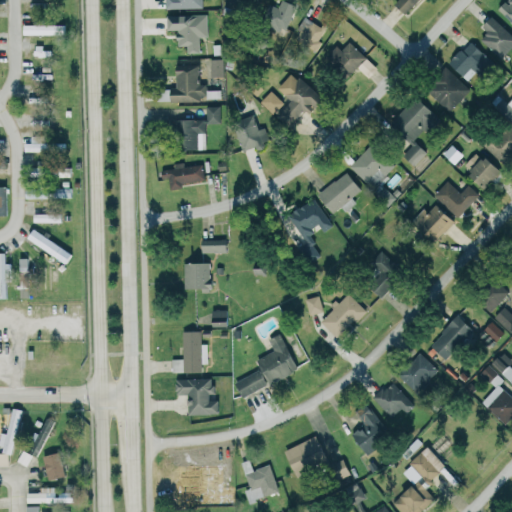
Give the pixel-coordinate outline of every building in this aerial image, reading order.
[(206,7),(205,0),(168,0),(169,8),(206,7)] [(223,0),(223,4),(252,10),(254,0),(223,0)] [(273,3),(265,22),(286,31),(297,4),(288,0),(282,0),(280,6),(273,3)] [(392,0),(405,13),(419,0),(392,0)] [(169,14),(169,29),(179,29),(179,45),(188,45),(189,51),(202,51),(201,36),(209,36),(209,13),(169,14)] [(66,24),(45,24),(45,16),(35,16),(35,23),(25,23),(25,34),(66,34),(66,24)] [(502,57),(511,45),(511,36),(490,16),(482,25),(493,36),(491,37),(501,46),(496,52),(502,57)] [(482,67),(489,60),(472,42),(465,49),(482,67)] [(212,76),(226,75),(225,57),(211,58),(212,76)] [(461,73),(470,68),(464,58),(455,63),(461,73)] [(173,100),(207,100),(207,83),(201,83),(202,64),(177,63),(177,87),(173,87),(173,100)] [(450,110),(470,90),(447,67),(427,88),(450,110)] [(424,122),(433,112),(417,97),(407,108),(424,122)] [(208,118),(177,118),(177,133),(188,133),(188,149),(206,148),(206,134),(207,134),(207,122),(222,122),(222,105),(208,105),(208,118)] [(234,121),(245,150),(264,143),(254,114),(234,121)] [(54,151),(54,142),(48,142),(48,135),(33,135),(33,142),(27,142),(27,151),(54,151)] [(353,167),(367,180),(380,166),(387,172),(394,164),(372,145),(353,167)] [(417,145),(408,157),(417,164),(426,151),(417,145)] [(171,189),(184,186),(183,181),(205,177),(202,163),(184,167),(183,161),(174,163),(175,167),(161,170),(163,178),(168,177),(171,189)] [(26,162),(26,175),(48,176),(49,163),(26,162)] [(356,202),(352,197),(361,189),(345,171),(318,196),(334,213),(341,206),(345,211),(356,202)] [(26,198),(72,196),(72,181),(26,182),(26,198)] [(460,192),(450,181),(435,194),(456,217),(480,195),(469,183),(460,192)] [(0,214),(8,214),(7,185),(0,185),(0,214)] [(320,226),(324,232),(334,225),(314,197),(292,213),(308,235),(320,226)] [(425,208),(412,220),(432,242),(454,222),(437,203),(428,211),(425,208)] [(63,212),(35,213),(35,222),(63,221),(63,212)] [(28,240),(69,261),(75,251),(33,229),(28,240)] [(226,251),(226,238),(201,239),(202,252),(226,251)] [(404,271),(381,250),(370,262),(378,269),(366,283),(381,297),(404,271)] [(13,259),(8,259),(8,251),(0,251),(0,297),(9,297),(8,279),(14,279),(13,259)] [(184,262),(184,288),(211,288),(210,261),(184,262)] [(20,278),(20,295),(31,296),(31,278),(20,278)] [(508,290),(497,282),(481,305),(492,313),(508,290)] [(365,309),(348,293),(339,302),(338,301),(320,321),(338,338),(365,309)] [(323,311),(319,295),(305,299),(309,314),(323,311)] [(494,317),(510,333),(511,330),(511,312),(505,306),(494,317)] [(446,359),(473,329),(457,315),(430,344),(446,359)] [(201,331),(183,331),(183,358),(172,358),(172,372),(202,372),(202,363),(208,363),(208,343),(201,344),(201,331)] [(274,351),(257,358),(268,383),(298,370),(282,333),(268,338),(274,351)] [(439,370),(420,352),(397,375),(416,393),(439,370)] [(235,381),(242,397),(268,384),(260,369),(235,381)] [(176,379),(177,394),(188,394),(188,414),(219,413),(218,399),(213,400),(212,378),(176,379)] [(407,412),(415,404),(392,380),(373,398),(391,418),(402,407),(407,412)] [(481,403),(506,424),(511,417),(511,389),(509,393),(498,384),(481,403)] [(355,410),(366,424),(352,434),(366,453),(391,433),(366,402),(355,410)] [(6,433),(2,432),(0,438),(0,449),(11,452),(22,410),(13,408),(6,433)] [(295,474),(327,462),(318,436),(285,448),(295,474)] [(441,492),(453,480),(443,469),(446,466),(427,445),(410,461),(431,485),(433,483),(441,492)] [(32,454),(21,449),(16,461),(26,466),(32,454)] [(65,475),(59,451),(42,456),(48,480),(65,475)] [(0,465),(7,466),(8,453),(0,452),(0,465)] [(330,465),(337,480),(350,473),(343,459),(330,465)] [(270,464),(253,469),(250,460),(242,462),(250,488),(245,489),(248,501),(279,492),(270,464)] [(393,502),(401,511),(419,511),(437,495),(410,465),(403,472),(414,483),(393,502)] [(364,499),(359,483),(347,486),(352,503),(364,499)] [(27,492),(28,502),(72,501),(71,492),(57,492),(57,487),(39,487),(39,492),(27,492)] [(359,511),(389,511),(384,503),(371,511),(366,511),(361,502),(356,505),(359,511)]
